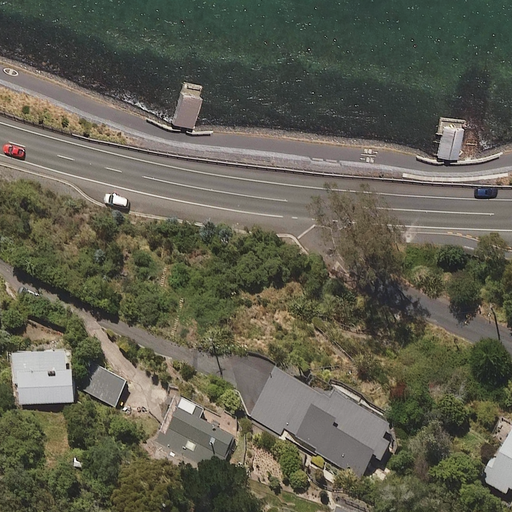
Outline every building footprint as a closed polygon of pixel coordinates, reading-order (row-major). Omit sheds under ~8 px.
[(459,160),(465,119),(441,116),(435,157),(459,160)] [(12,355),(13,385),(20,385),(20,406),(74,405),(73,353),(12,355)] [(128,383),(99,367),(86,390),(115,406),(128,383)] [(274,373),(248,418),(278,436),(282,430),(318,451),(317,454),(364,481),(375,461),(380,464),(398,433),(330,394),(326,402),(274,373)] [(204,412),(182,401),(161,443),(219,471),(236,438),(200,420),(204,412)] [(511,439),(498,461),(493,458),(480,478),(485,481),(506,494),(510,488),(511,489),(511,439)] [(339,491),(334,502),(357,511),(368,511),(372,504),(339,491)]
